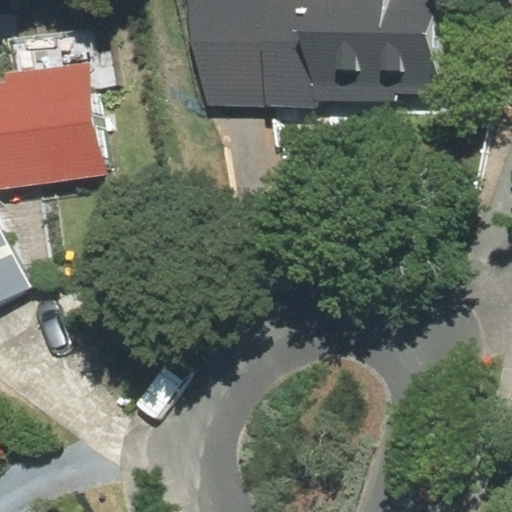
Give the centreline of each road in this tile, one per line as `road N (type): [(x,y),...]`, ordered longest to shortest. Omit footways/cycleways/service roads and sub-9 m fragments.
road 1 (residential): [(216,511),(196,453),(265,299),(301,285),(419,324),(430,377)]
road 2 (residential): [(430,377),(386,511)]
